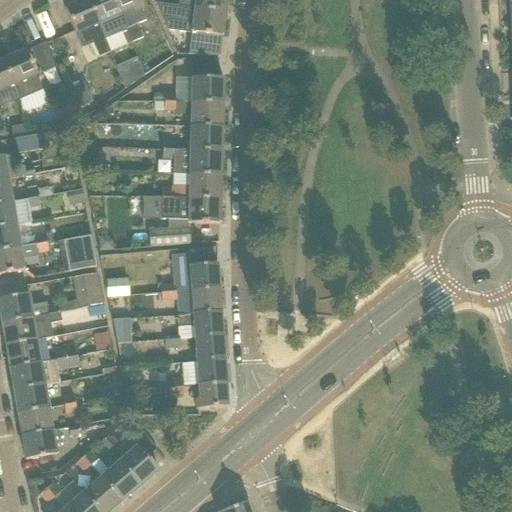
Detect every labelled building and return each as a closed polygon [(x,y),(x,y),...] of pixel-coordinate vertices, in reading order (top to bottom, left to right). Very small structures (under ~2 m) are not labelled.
[(126,30),(120,16),(120,17),(112,0),(88,0),(87,1),(109,54),(131,44),(125,30),(126,30)] [(147,21),(137,0),(112,0),(120,17),(120,16),(126,30),(134,27),(147,21)] [(195,0),(196,2),(181,0),(168,0),(167,7),(225,14),(226,0),(195,0)] [(98,58),(102,57),(109,54),(87,1),(64,10),(75,36),(81,49),(93,44),(98,58)] [(160,14),(166,15),(166,16),(177,17),(177,19),(193,20),(191,34),(222,38),(225,14),(167,7),(156,5),(160,14)] [(125,30),(131,44),(139,41),(134,27),(126,30),(125,30)] [(45,44),(31,50),(41,75),(56,68),(45,44)] [(42,92),(25,53),(3,62),(13,87),(19,102),(22,101),(42,92)] [(115,68),(121,82),(124,89),(125,91),(145,77),(142,67),(138,58),(115,68)] [(0,92),(13,87),(3,62),(0,63),(0,92)] [(223,80),(216,80),(192,80),(191,104),(222,105),(223,80)] [(82,109),(94,104),(86,85),(74,90),(82,109)] [(164,103),(176,103),(176,95),(165,94),(164,103)] [(154,112),(164,112),(164,103),(154,103),(154,112)] [(222,129),(222,105),(191,104),(176,103),(164,103),(164,112),(164,113),(175,113),(175,116),(191,116),(191,128),(222,129)] [(74,125),(78,108),(62,105),(58,122),(74,125)] [(13,141),(15,141),(25,139),(23,127),(11,128),(13,141)] [(191,128),(190,141),(190,152),(221,153),(222,129),(191,128)] [(15,141),(17,155),(49,149),(48,144),(56,143),(55,134),(47,135),(47,136),(25,139),(15,141)] [(174,143),(163,142),(163,151),(174,152),(174,143)] [(82,160),(85,173),(92,172),(102,170),(98,151),(81,154),(82,160)] [(174,160),(174,175),(174,176),(190,176),(221,177),(221,153),(190,152),(174,152),(163,151),(163,160),(174,160)] [(42,162),(44,174),(76,169),(74,157),(42,162)] [(23,179),(35,178),(33,168),(22,170),(23,179)] [(92,172),(85,173),(88,191),(101,188),(99,178),(94,179),(92,172)] [(221,177),(190,176),(189,188),(172,187),(171,192),(162,191),(161,200),(220,201),(221,177)] [(0,205),(11,203),(7,180),(0,181),(0,205)] [(26,192),(28,200),(38,199),(37,190),(26,192)] [(70,207),(84,205),(82,192),(67,195),(70,207)] [(40,208),(38,199),(28,200),(29,210),(40,208)] [(32,223),(29,210),(28,200),(11,203),(0,205),(0,228),(15,226),(32,223)] [(188,225),(219,226),(220,201),(161,200),(161,221),(188,221),(188,225)] [(0,252),(20,249),(15,226),(0,228),(0,252)] [(190,246),(189,228),(148,231),(150,249),(190,246)] [(52,234),(45,235),(47,245),(54,243),(52,234)] [(47,245),(45,235),(34,237),(36,246),(47,245)] [(59,243),(64,274),(96,268),(90,238),(59,243)] [(113,252),(113,243),(106,238),(98,238),(98,253),(113,252)] [(0,252),(0,276),(24,273),(22,261),(39,258),(38,255),(48,254),(47,245),(36,246),(20,249),(0,252)] [(176,293),(218,290),(216,266),(174,269),(175,272),(174,272),(175,285),(176,293)] [(103,307),(97,276),(73,279),(76,302),(78,311),(93,308),(103,307)] [(117,281),(106,282),(106,297),(117,297),(117,281)] [(176,293),(175,285),(162,286),(162,294),(176,293)] [(193,316),(220,314),(218,290),(176,293),(176,302),(178,317),(193,316)] [(162,303),(176,302),(176,293),(162,294),(162,303)] [(0,318),(1,324),(58,315),(56,305),(47,307),(46,304),(30,307),(28,296),(0,300),(0,318)] [(80,312),(82,323),(101,319),(99,308),(80,312)] [(220,314),(193,316),(178,317),(177,317),(178,329),(193,328),(194,339),(222,337),(220,314)] [(5,347),(36,342),(35,332),(51,329),(50,326),(60,324),(58,315),(1,324),(5,347)] [(117,345),(121,345),(132,345),(131,330),(127,330),(127,321),(113,322),(117,345)] [(111,351),(108,334),(92,337),(96,354),(111,351)] [(222,337),(194,339),(196,363),(223,361),(222,337)] [(180,341),(179,338),(164,339),(165,351),(180,350),(180,341)] [(40,364),(36,342),(5,347),(9,370),(40,364)] [(56,361),(67,359),(66,350),(54,352),(56,361)] [(79,368),(78,359),(78,358),(67,359),(56,361),(58,372),(79,368)] [(223,361),(196,363),(198,387),(225,385),(223,361)] [(13,393),(45,387),(40,364),(9,370),(13,393)] [(105,376),(116,374),(115,365),(103,367),(105,376)] [(168,389),(183,388),(182,380),(168,381),(168,389)] [(195,401),(196,411),(227,409),(225,385),(198,387),(199,401),(195,401)] [(47,403),(45,388),(45,387),(13,393),(17,416),(49,410),(47,403)] [(184,397),(183,388),(168,389),(169,398),(184,397)] [(64,407),(75,405),(73,396),(63,398),(64,407)] [(77,415),(76,405),(75,405),(64,407),(66,416),(77,415)] [(53,433),(49,410),(17,416),(21,438),(53,433)] [(81,436),(79,427),(68,429),(70,438),(81,436)] [(21,438),(25,461),(57,456),(53,433),(21,438)] [(109,438),(101,444),(109,452),(118,444),(113,437),(110,439),(109,438)] [(139,487),(158,472),(138,448),(119,464),(139,487)] [(90,454),(83,459),(90,468),(97,462),(98,462),(90,454)] [(84,473),(90,468),(83,459),(76,465),(84,473)] [(119,464),(108,474),(101,480),(121,503),(139,487),(119,464)] [(110,511),(121,503),(101,480),(82,495),(96,511),(110,511)] [(47,490),(54,499),(60,493),(53,485),(47,490)] [(48,504),(54,499),(47,490),(40,495),(48,504)] [(96,511),(82,495),(64,511),(96,511)]
